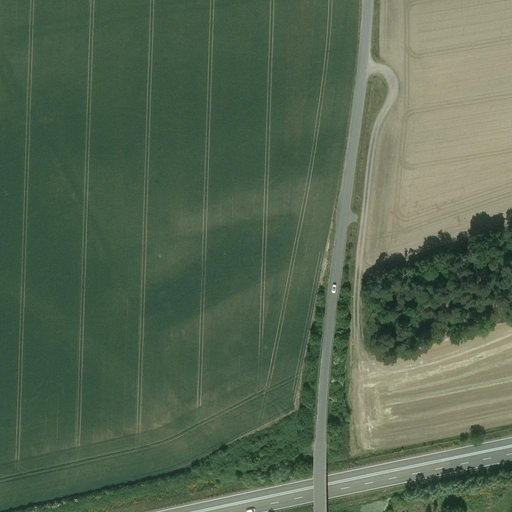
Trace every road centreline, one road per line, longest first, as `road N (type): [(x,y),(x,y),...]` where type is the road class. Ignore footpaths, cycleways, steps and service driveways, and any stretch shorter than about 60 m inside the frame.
road 1 (unclassified): [(322,511),(335,280),(368,0)]
road 2 (trunk): [(511,443),(185,511)]
road 3 (trunk): [(260,511),(511,458)]
road 4 (track): [(344,220),(362,216),(373,136),(398,88),(385,70),(365,66)]
road 5 (track): [(357,279),(511,226)]
road 6 (track): [(362,216),(355,361)]
